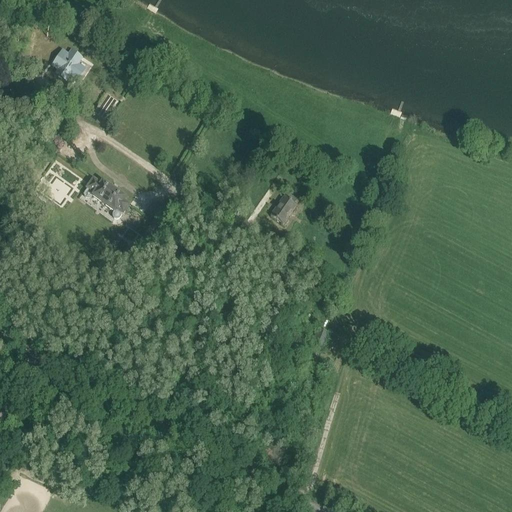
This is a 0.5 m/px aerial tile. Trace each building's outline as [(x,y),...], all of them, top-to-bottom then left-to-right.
[(82,59),(72,53),(69,57),(63,52),(53,67),(59,71),(56,75),(66,82),(71,76),(78,81),(85,71),(77,66),(82,59)] [(93,180),(87,188),(86,189),(87,190),(85,193),(84,194),(84,195),(84,197),(85,198),(86,199),(87,199),(88,199),(90,199),(91,198),(92,197),(113,212),(113,214),(112,215),(112,216),(113,218),(113,219),(114,219),(116,220),(117,220),(118,220),(119,219),(120,218),(122,215),(123,216),(130,206),(123,201),(125,199),(102,182),(100,185),(93,180)] [(295,204),(298,200),(289,195),(287,199),(284,198),(271,217),(282,225),(296,205),(295,204)] [(178,213),(167,205),(150,229),(161,237),(178,213)] [(200,216),(193,227),(207,236),(214,225),(200,216)] [(317,362),(330,335),(320,330),(308,358),(317,362)]
